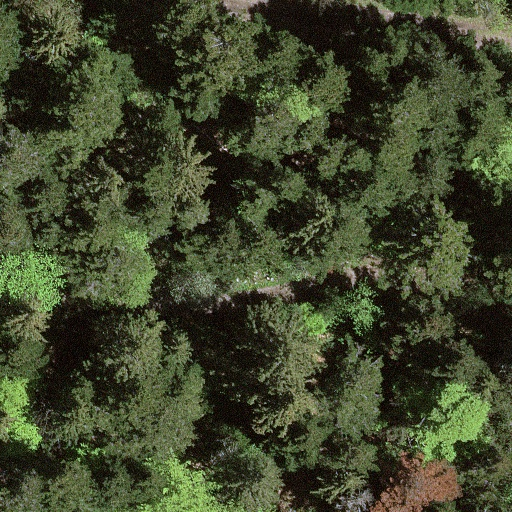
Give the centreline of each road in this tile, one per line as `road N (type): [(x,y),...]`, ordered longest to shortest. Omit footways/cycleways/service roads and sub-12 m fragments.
road 1 (track): [(511,334),(0,263)]
road 2 (track): [(215,0),(511,75)]
